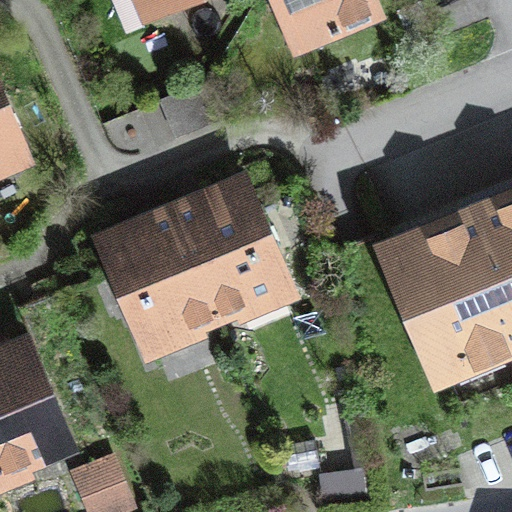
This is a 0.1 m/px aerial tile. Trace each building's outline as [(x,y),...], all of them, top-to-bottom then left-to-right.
[(362,0),(286,0),(303,39),(367,12),(362,0)] [(110,115),(114,139),(168,130),(164,106),(110,115)] [(0,118),(0,164),(16,158),(0,118)] [(216,314),(281,287),(238,185),(205,199),(203,208),(177,219),(216,314)] [(511,202),(397,250),(444,367),(511,338),(511,202)] [(151,341),(216,314),(177,219),(150,231),(142,225),(109,239),(151,341)] [(19,344),(0,352),(0,471),(61,446),(19,344)] [(112,462),(78,476),(93,511),(100,511),(128,501),(112,462)]
